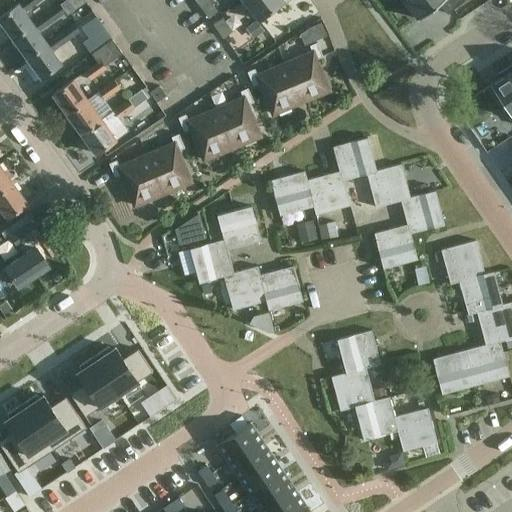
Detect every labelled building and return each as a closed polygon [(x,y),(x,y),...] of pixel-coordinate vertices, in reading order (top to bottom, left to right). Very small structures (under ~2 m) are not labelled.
[(22,0),(0,16),(0,20),(12,38),(33,23),(25,11),(40,0),(22,0)] [(207,0),(203,0),(198,5),(208,18),(217,12),(215,10),(208,0),(207,0)] [(226,0),(208,0),(215,10),(227,2),(226,0)] [(283,0),(244,0),(244,1),(259,21),(284,1),(283,0)] [(401,0),(404,2),(401,5),(410,17),(413,15),(417,20),(438,3),(447,14),(465,0),(401,0)] [(12,38),(27,58),(47,43),(47,42),(39,31),(66,11),(60,3),(33,23),(12,38)] [(319,16),(312,19),(315,25),(322,22),(319,16)] [(222,18),(213,25),(223,39),(232,32),(222,18)] [(257,20),(245,28),(253,39),(264,31),(257,20)] [(74,23),(47,42),(47,43),(27,58),(41,78),(61,63),(53,51),(80,32),(74,23)] [(93,53),(99,62),(118,48),(111,40),(103,28),(84,41),(93,53)] [(285,63),(300,99),(311,95),(313,97),(329,90),(316,59),(323,56),(317,42),(309,45),(312,52),(285,63)] [(99,62),(85,72),(91,79),(107,68),(105,65),(122,53),(118,48),(99,62)] [(288,104),(300,99),(285,63),(257,75),(254,69),(247,72),(253,86),(259,83),(273,114),(289,107),(288,104)] [(511,69),(491,83),(511,113),(511,112),(511,69)] [(121,87),(115,79),(99,91),(105,99),(121,87)] [(73,80),(69,83),(53,94),(67,114),(87,100),(73,80)] [(159,85),(149,92),(156,102),(166,95),(159,85)] [(216,109),(231,145),(242,140),(244,143),(260,136),(247,105),(254,102),(248,88),(240,91),(243,98),(216,109)] [(222,92),(210,96),(215,108),(227,103),(222,92)] [(101,119),(81,134),(95,154),(116,139),(107,127),(135,107),(129,99),(101,119)] [(67,114),(81,134),(101,119),(87,100),(67,114)] [(219,150),(231,145),(216,109),(188,121),(185,114),(178,117),(184,131),(190,129),(203,160),(220,153),(219,150)] [(146,155),(162,191),(173,186),(174,189),(191,182),(178,151),(184,148),(179,134),(171,137),(174,143),(146,155)] [(342,181),(343,180),(366,174),(376,171),(376,170),(367,137),(333,147),(339,171),(342,181)] [(150,196),(162,191),(146,155),(119,166),(116,160),(109,163),(115,177),(121,175),(134,206),(151,199),(150,196)] [(401,164),(376,170),(376,171),(366,174),(375,207),(400,200),(410,198),(410,197),(401,164)] [(0,192),(13,183),(0,165),(0,192)] [(314,205),(307,180),(305,171),(270,180),(280,215),(313,206),(314,205)] [(339,171),(307,180),(314,205),(313,206),(315,214),(349,205),(343,180),(342,181),(339,171)] [(0,192),(0,208),(7,218),(27,203),(13,183),(0,192)] [(429,183),(419,185),(421,194),(431,191),(429,183)] [(400,200),(407,224),(409,234),(410,233),(444,224),(435,190),(431,191),(421,194),(410,197),(410,198),(400,200)] [(225,239),(227,249),(261,240),(251,206),(217,215),(224,240),(225,239)] [(198,215),(182,225),(187,243),(204,238),(198,215)] [(301,243),(317,239),(313,221),(296,224),(301,243)] [(335,221),(318,225),(322,241),(338,237),(335,221)] [(30,222),(14,233),(10,235),(18,247),(19,246),(24,254),(5,266),(19,287),(49,267),(35,247),(34,248),(29,239),(38,233),(30,222)] [(409,234),(407,224),(374,233),(383,268),(417,259),(410,233),(409,234)] [(218,225),(208,228),(211,237),(220,234),(218,225)] [(225,239),(224,240),(190,248),(199,283),(224,276),(224,275),(233,272),(227,249),(225,239)] [(436,263),(444,260),(450,284),(452,283),(459,281),(485,274),(484,273),(475,240),(441,249),(441,252),(434,254),(436,263)] [(224,275),(224,276),(233,310),(266,301),(267,301),(260,275),(258,266),(233,272),(224,275)] [(267,301),(266,301),(268,309),(302,300),(293,266),(260,275),(267,301)] [(429,283),(426,266),(415,268),(418,285),(429,283)] [(485,274),(459,281),(468,314),(476,312),(502,305),(502,304),(493,271),(484,273),(485,274)] [(441,287),(440,288),(443,295),(455,292),(452,283),(450,284),(441,287)] [(502,305),(476,312),(485,344),(500,340),(500,341),(511,338),(511,305),(511,302),(502,304),(502,305)] [(461,322),(458,314),(450,316),(453,325),(461,322)] [(337,339),(346,372),(346,373),(378,365),(381,364),(371,330),(337,339)] [(500,340),(485,344),(467,349),(476,384),(509,375),(500,341),(500,340)] [(111,344),(94,356),(119,394),(153,372),(138,349),(122,360),(111,344)] [(476,384),(467,349),(432,359),(442,393),(476,384)] [(87,383),(72,393),(87,415),(119,394),(94,356),(76,367),(87,383)] [(375,400),(372,390),(369,380),(381,377),(378,365),(346,373),(346,372),(331,376),(340,410),(355,406),(375,400)] [(159,392),(167,404),(176,398),(167,386),(159,392)] [(375,400),(387,397),(384,386),(372,390),(375,400)] [(38,391),(21,403),(52,450),(87,428),(64,399),(50,408),(38,391)] [(497,393),(486,396),(488,403),(499,400),(497,393)] [(425,394),(413,397),(416,409),(428,406),(425,394)] [(389,396),(387,397),(375,400),(355,406),(364,440),(397,431),(398,430),(394,416),(389,396)] [(15,432),(0,441),(0,442),(16,472),(52,450),(21,403),(4,415),(15,432)] [(398,430),(397,431),(403,451),(437,442),(428,407),(394,416),(398,430)] [(142,410),(133,416),(139,424),(147,418),(142,410)] [(104,447),(117,436),(101,415),(89,425),(104,447)] [(133,416),(125,421),(131,430),(139,424),(133,416)] [(231,424),(237,432),(247,425),(242,417),(231,424)] [(254,423),(221,445),(231,460),(264,438),(254,423)] [(264,438),(231,460),(242,476),(274,454),(264,438)] [(379,451),(366,455),(370,471),(384,468),(379,451)] [(274,454),(242,476),(252,491),(285,470),(274,454)] [(70,458),(62,464),(67,472),(75,466),(70,458)] [(62,464),(54,468),(60,477),(67,472),(62,464)] [(206,465),(198,471),(204,478),(212,473),(206,465)] [(285,470),(252,491),(263,507),(295,485),(285,470)] [(212,473),(204,478),(209,486),(217,481),(212,473)] [(12,482),(3,487),(8,495),(17,490),(12,482)] [(295,485),(263,507),(265,511),(289,511),(306,501),(295,485)] [(17,490),(8,495),(13,504),(22,499),(17,490)] [(228,496),(220,501),(225,510),(233,504),(228,496)] [(179,497),(171,503),(176,510),(184,505),(179,497)] [(171,503),(163,508),(165,511),(173,511),(176,510),(171,503)]
